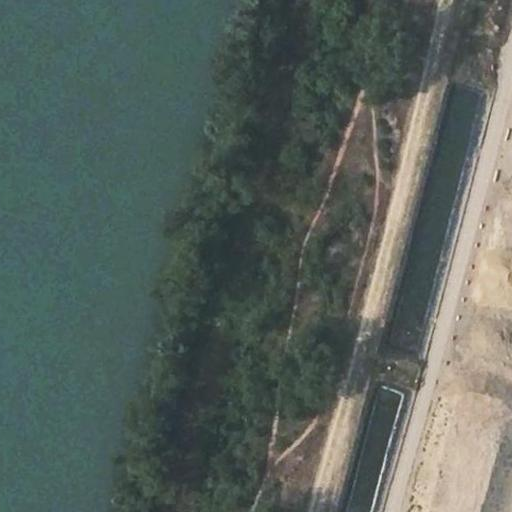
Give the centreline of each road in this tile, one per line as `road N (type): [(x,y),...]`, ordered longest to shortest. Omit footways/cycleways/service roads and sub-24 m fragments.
road 1 (track): [(305,511),(442,0)]
road 2 (track): [(169,511),(292,0)]
